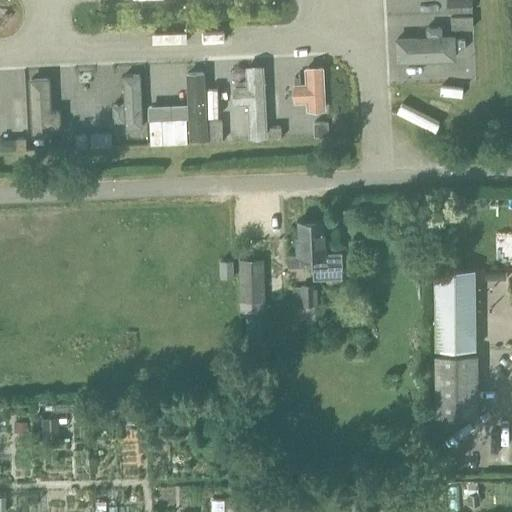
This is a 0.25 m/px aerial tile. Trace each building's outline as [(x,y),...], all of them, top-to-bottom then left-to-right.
[(471,13),(471,0),(446,1),(447,14),(471,12),(471,13)] [(471,28),(472,29),(472,17),(451,18),(451,30),(452,29),(471,28)] [(389,69),(447,66),(446,40),(388,43),(389,69)] [(465,41),(464,40),(456,41),(457,50),(465,50),(465,41)] [(286,87),(288,106),(297,106),(298,115),(321,113),(317,68),(295,70),(297,86),(286,87)] [(204,69),(186,70),(187,137),(206,137),(204,69)] [(226,88),(229,142),(260,141),(256,69),(238,70),(239,88),(226,88)] [(107,105),(108,127),(137,126),(138,80),(119,80),(120,105),(107,105)] [(26,141),(47,140),(44,83),(24,84),(26,141)] [(148,120),(149,144),(187,142),(186,118),(148,120)] [(313,120),(314,136),(328,136),(327,120),(313,120)] [(210,142),(222,142),(222,141),(221,122),(221,121),(209,121),(210,142)] [(270,140),(281,139),(280,128),(270,128),(269,128),(270,140)] [(105,147),(111,147),(111,135),(104,136),(90,136),(90,148),(105,147)] [(86,136),(75,137),(75,149),(86,148),(86,137),(86,136)] [(16,151),(26,151),(25,139),(16,139),(16,151)] [(296,239),(297,257),(289,257),(289,267),(313,267),(313,270),(325,270),(324,222),(298,223),(299,239),(296,239)] [(263,260),(238,261),(240,317),(265,316),(263,260)] [(222,262),(222,278),(233,278),(233,262),(222,262)] [(474,269),(434,270),(435,350),(475,349),(474,269)] [(301,284),(301,306),(316,306),(315,284),(301,284)] [(476,356),(435,356),(436,416),(477,416),(476,356)] [(58,419),(41,420),(42,435),(59,435),(58,419)] [(226,501),(226,511),(240,511),(240,501),(226,501)]
